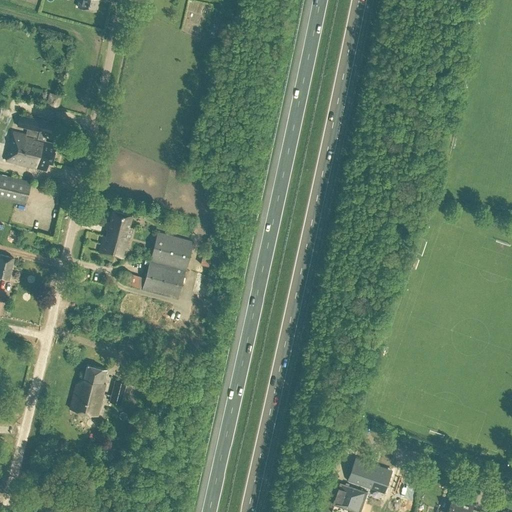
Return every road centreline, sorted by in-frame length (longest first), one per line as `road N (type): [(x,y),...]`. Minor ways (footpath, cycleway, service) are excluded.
road 1 (motorway): [(320,0),(209,511)]
road 2 (motorway): [(248,511),(357,0)]
road 3 (unclassified): [(46,336),(123,0)]
road 4 (unclassified): [(4,511),(46,336)]
road 5 (unclassified): [(359,436),(511,489)]
